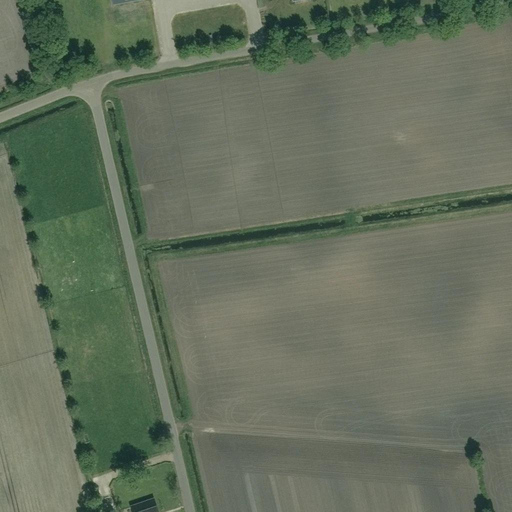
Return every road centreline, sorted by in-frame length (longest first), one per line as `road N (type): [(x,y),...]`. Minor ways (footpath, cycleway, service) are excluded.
road 1 (unclassified): [(192,511),(90,82)]
road 2 (unclassified): [(502,0),(90,82)]
